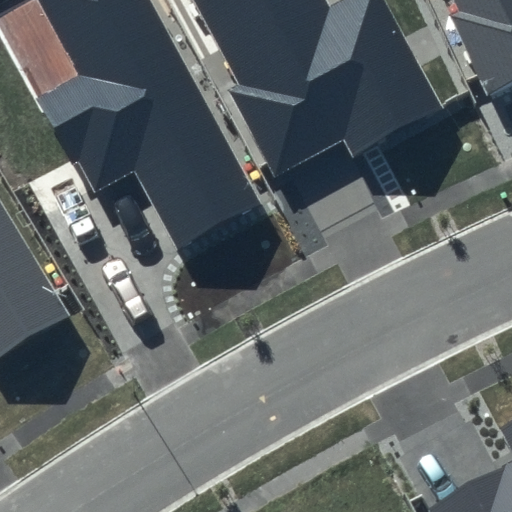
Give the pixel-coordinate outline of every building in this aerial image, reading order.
[(38,98),(91,195),(134,171),(179,252),(263,206),(151,0),(37,0),(79,75),(38,98)] [(227,91),(274,177),(342,140),(352,160),(445,108),(386,0),(344,0),(330,8),(325,0),(193,0),(240,84),(227,91)] [(511,0),(454,0),(460,10),(450,15),(489,97),(511,86),(511,0)] [(0,358),(70,316),(0,201),(0,358)] [(511,511),(511,423),(502,429),(511,448),(511,462),(428,509),(429,511),(511,511)]
